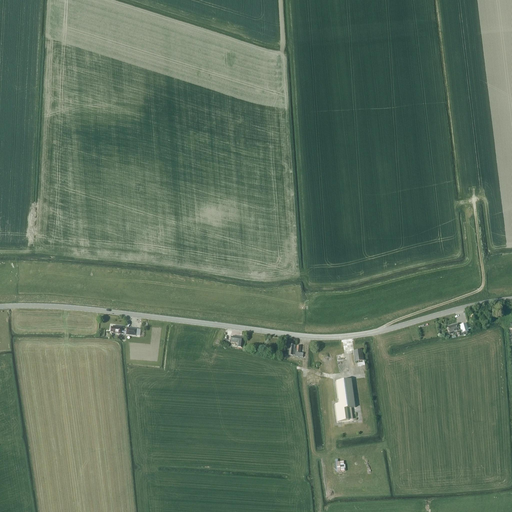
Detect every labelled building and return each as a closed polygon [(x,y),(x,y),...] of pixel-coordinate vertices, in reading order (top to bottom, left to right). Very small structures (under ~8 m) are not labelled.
[(449,333),(450,335),(454,334),(454,333),(460,331),(458,324),(449,327),(450,328),(448,328),(449,333)] [(467,324),(459,326),(462,334),(468,332),(468,330),(470,329),(469,324),(467,324)] [(113,334),(121,335),(122,328),(113,327),(113,328),(111,328),(111,333),(114,333),(113,334)] [(137,330),(127,328),(126,335),(136,337),(137,330)] [(239,340),(239,337),(233,337),(233,338),(231,337),(231,343),(238,344),(237,348),(242,349),(243,340),(239,340)] [(293,356),(295,356),(295,357),(303,358),(303,354),(300,353),(301,347),(297,346),(296,349),(295,349),(296,346),(287,345),(286,353),(288,354),(288,355),(293,356)] [(353,351),(355,362),(363,361),(362,350),(353,351)] [(333,393),(336,410),(347,409),(345,397),(353,396),(349,368),(334,371),(337,392),(333,393)] [(346,462),(338,462),(338,472),(346,472),(346,462)]
